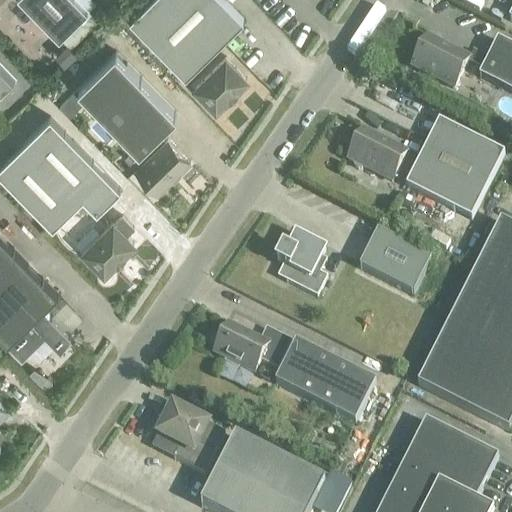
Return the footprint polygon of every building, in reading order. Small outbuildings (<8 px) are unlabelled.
[(22,0),(59,38),(88,10),(78,0),(22,0)] [(150,0),(130,20),(186,77),(244,20),(224,0),(150,0)] [(427,37),(411,68),(454,90),(468,63),(483,71),(489,60),(473,52),(469,58),(427,37)] [(479,79),(511,95),(511,49),(498,42),(489,60),(483,71),(479,79)] [(78,88),(140,151),(144,147),(151,154),(136,170),(158,193),(191,162),(168,138),(166,140),(158,133),(177,115),(116,52),(78,88)] [(216,109),(235,90),(247,79),(226,58),(195,87),(216,109)] [(0,96),(15,82),(0,66),(0,96)] [(67,99),(59,107),(69,116),(77,109),(67,99)] [(83,199),(97,213),(121,189),(50,117),(0,165),(0,174),(53,228),(83,199)] [(406,188),(471,221),(504,156),(439,123),(406,188)] [(364,169),(392,183),(407,154),(362,131),(348,160),(353,163),(353,166),(355,169),(358,171),(362,171),(364,169)] [(401,193),(395,204),(410,211),(415,200),(401,193)] [(135,244),(127,236),(134,229),(122,216),(114,223),(114,222),(84,251),(89,257),(87,259),(87,262),(89,265),(91,267),(94,269),(97,269),(99,267),(105,273),(135,244)] [(511,228),(501,223),(417,387),(508,433),(511,426),(511,228)] [(0,234),(0,333),(8,342),(9,342),(45,307),(58,294),(0,234)] [(360,270),(413,297),(432,261),(378,234),(360,270)] [(291,271),(285,283),(317,299),(327,279),(315,272),(325,252),(296,237),(295,239),(290,237),(277,263),(291,271)] [(45,307),(9,342),(23,357),(24,356),(23,355),(45,333),(60,349),(59,350),(60,350),(71,335),(45,307)] [(228,327),(214,354),(227,360),(225,364),(238,370),(240,367),(254,374),(260,362),(278,371),(292,343),(266,330),(260,343),(228,327)] [(275,386),(355,426),(376,385),(296,345),(275,386)] [(38,371),(33,375),(48,391),(56,384),(51,379),(38,371)] [(0,402),(0,421),(9,412),(0,402)] [(173,408),(158,437),(179,447),(173,460),(204,476),(217,450),(209,446),(217,431),(173,408)] [(491,511),(476,504),(498,459),(426,424),(381,511),(491,511)] [(236,440),(201,508),(208,511),(311,511),(325,485),(236,440)]
